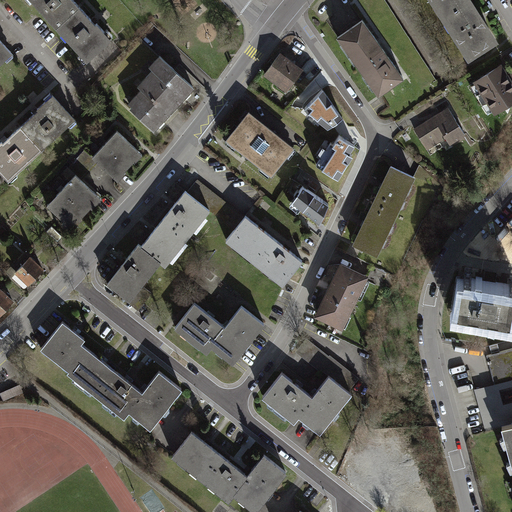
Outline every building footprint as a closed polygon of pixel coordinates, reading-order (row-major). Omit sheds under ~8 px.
[(30,0),(55,26),(78,5),(74,0),(30,0)] [(430,0),(442,17),(468,0),(430,0)] [(472,0),(468,0),(442,17),(468,58),(498,40),(484,18),(472,0)] [(89,16),(78,5),(55,26),(86,60),(89,57),(95,52),(102,46),(108,40),(111,38),(96,22),(95,23),(93,21),(89,16)] [(362,18),(336,36),(357,65),(382,47),(362,18)] [(0,61),(12,51),(13,50),(10,47),(5,41),(0,36),(0,61)] [(382,47),(357,65),(378,95),(404,77),(382,47)] [(281,53),(265,77),(290,94),(306,70),(281,53)] [(159,56),(158,54),(148,65),(151,69),(136,85),(139,88),(127,102),(131,105),(129,107),(153,130),(193,87),(178,73),(174,69),(159,56)] [(500,66),(471,84),(492,117),(511,105),(511,84),(510,82),(500,66)] [(342,117),(322,88),(303,108),(308,112),(305,115),(314,122),(317,119),(326,127),(342,117)] [(36,111),(21,125),(42,148),(76,118),(73,115),(67,108),(61,102),(56,96),(54,94),(53,93),(37,107),(39,109),(36,111)] [(467,140),(448,110),(414,130),(431,157),(444,149),(446,153),(467,140)] [(249,112),(227,140),(244,154),(246,156),(248,157),(270,175),(292,147),(290,145),(284,140),(279,136),(263,123),(257,119),(252,114),(249,112)] [(2,140),(0,141),(0,169),(6,176),(9,179),(42,148),(21,125),(5,139),(3,141),(2,140)] [(142,152),(117,129),(108,138),(105,142),(92,156),(97,160),(99,162),(102,164),(107,169),(112,174),(117,178),(142,152)] [(354,144),(338,134),(332,144),(330,142),(326,149),(321,146),(316,155),(320,157),(316,165),(338,179),(352,155),(348,153),(354,144)] [(93,164),(97,160),(92,156),(85,149),(69,167),(76,173),(81,177),(85,173),(89,169),(93,164)] [(391,166),(390,165),(383,182),(381,185),(380,188),(372,204),(395,215),(414,176),(410,175),(403,171),(396,168),(391,166)] [(81,177),(76,173),(61,189),(57,193),(47,204),(72,227),(101,196),(96,191),(91,187),(86,182),(83,180),(81,177)] [(200,183),(197,180),(188,192),(211,210),(235,229),(244,218),(241,215),(235,211),(229,206),(223,201),(218,197),(212,192),(206,187),(200,183)] [(329,204),(302,185),(291,201),(302,209),(319,224),(329,204)] [(173,205),(165,216),(190,236),(192,233),(193,232),(211,210),(188,192),(185,190),(173,205)] [(395,215),(372,204),(364,220),(362,224),(361,226),(353,242),(353,243),(365,249),(376,254),(395,215)] [(257,223),(246,215),(244,218),(235,229),(226,240),(259,266),(279,241),(262,227),(258,224),(257,223)] [(153,231),(141,245),(162,261),(167,265),(187,240),(188,238),(190,236),(165,216),(153,231)] [(63,236),(51,225),(46,230),(57,242),(60,239),(63,236)] [(287,247),(279,241),(259,266),(283,285),(303,260),(290,250),(287,247)] [(142,285),(162,261),(141,245),(139,243),(128,256),(126,259),(124,262),(112,277),(109,282),(135,302),(140,306),(144,302),(151,292),(142,285)] [(34,258),(31,255),(15,272),(16,272),(28,283),(29,284),(43,268),(44,267),(34,258)] [(356,272),(341,264),(329,289),(317,314),(318,315),(342,326),(364,280),(366,276),(363,275),(356,272)] [(387,272),(373,266),(372,269),(369,275),(367,278),(377,282),(382,284),(387,272)] [(497,272),(485,270),(483,285),(489,286),(495,287),(497,272)] [(28,283),(16,272),(12,277),(24,288),(26,285),(28,283)] [(464,282),(461,281),(457,307),(456,311),(511,320),(511,289),(495,287),(489,286),(483,285),(464,282)] [(0,314),(14,300),(4,290),(0,286),(0,314)] [(176,327),(207,352),(212,346),(211,345),(226,327),(225,327),(210,315),(207,312),(195,302),(176,327)] [(226,327),(211,345),(212,346),(227,357),(228,358),(233,362),(264,323),(242,305),(230,321),(228,324),(225,327),(226,327)] [(69,324),(63,320),(42,347),(70,369),(88,346),(82,341),(85,337),(80,333),(76,330),(69,324)] [(307,338),(296,352),(299,354),(305,358),(311,363),(316,368),(319,370),(320,369),(323,371),(328,375),(349,391),(351,389),(358,379),(360,378),(356,375),(348,369),(341,363),(334,357),(330,354),(329,356),(307,338)] [(492,354),(487,355),(496,387),(511,383),(511,348),(500,351),(498,343),(490,345),(492,354)] [(101,356),(88,346),(70,369),(68,371),(100,397),(120,372),(114,367),(104,359),(101,356)] [(184,388),(160,368),(147,385),(145,387),(143,390),(144,391),(128,411),(129,412),(151,429),(154,426),(158,420),(163,415),(167,409),(169,406),(184,388)] [(129,378),(120,372),(100,397),(125,417),(129,412),(128,411),(144,391),(143,390),(129,378)] [(293,421),(294,422),(299,416),(298,416),(312,397),(311,396),(297,385),(294,383),(281,373),(262,397),(293,421)] [(312,397),(298,416),(299,416),(304,420),(309,424),(314,428),(319,432),(321,433),(352,393),(349,391),(328,375),(314,393),(311,396),(312,397)] [(494,429),(503,427),(511,424),(511,379),(475,389),(486,431),(494,429)] [(3,400),(3,401),(24,392),(23,391),(20,384),(0,392),(3,400)] [(511,424),(503,427),(511,461),(511,424)] [(207,441),(193,430),(192,432),(188,437),(183,443),(178,449),(173,455),(204,480),(224,455),(209,443),(207,441)] [(288,472),(266,454),(253,470),(252,472),(250,475),(234,494),(257,511),(259,509),(263,503),(268,498),(272,492),(274,490),(288,472)] [(234,462),(224,455),(204,480),(230,500),(234,494),(250,475),(234,462)]
